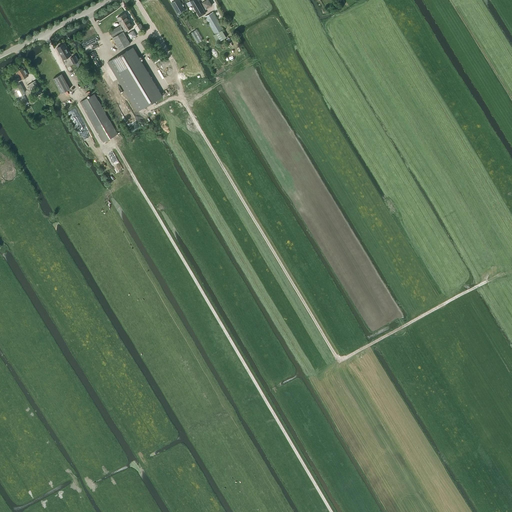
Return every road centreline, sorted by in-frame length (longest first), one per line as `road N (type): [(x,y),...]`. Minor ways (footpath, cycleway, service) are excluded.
road 1 (track): [(78,95),(101,145),(113,144),(330,511)]
road 2 (unclassified): [(0,56),(108,0)]
